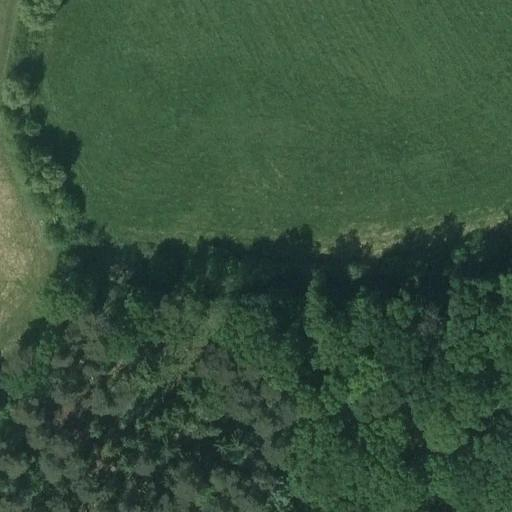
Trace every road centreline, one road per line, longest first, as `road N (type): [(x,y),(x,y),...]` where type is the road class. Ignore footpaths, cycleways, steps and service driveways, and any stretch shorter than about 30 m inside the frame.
road 1 (track): [(308,511),(511,387)]
road 2 (track): [(0,403),(13,382),(0,358),(92,249)]
